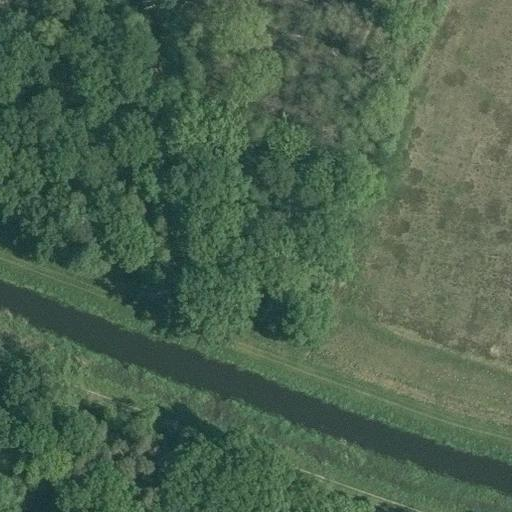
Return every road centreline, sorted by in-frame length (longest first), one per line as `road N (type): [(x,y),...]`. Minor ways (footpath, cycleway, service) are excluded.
road 1 (track): [(0,241),(511,427)]
road 2 (track): [(0,374),(393,511)]
